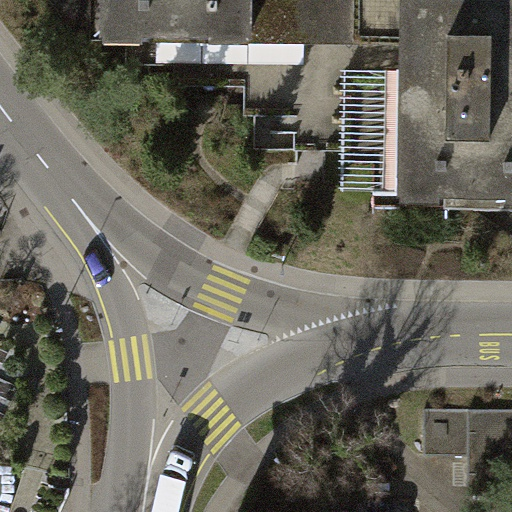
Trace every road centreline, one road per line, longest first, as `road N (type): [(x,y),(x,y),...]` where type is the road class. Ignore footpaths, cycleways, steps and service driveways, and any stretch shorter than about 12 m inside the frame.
road 1 (secondary): [(76,204),(223,291),(361,343)]
road 2 (secondary): [(76,204),(132,359),(129,511)]
road 3 (secondary): [(145,511),(212,416),(284,366),(361,343)]
road 4 (secondary): [(361,343),(450,331),(511,333)]
road 5 (secondary): [(0,105),(76,204)]
